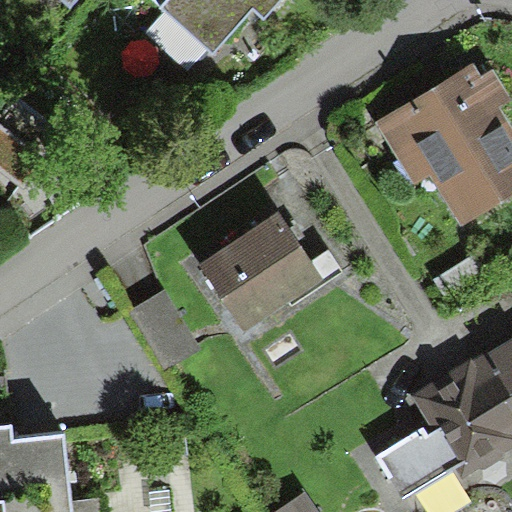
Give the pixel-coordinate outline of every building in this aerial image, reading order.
[(32,0),(63,24),(84,0),(131,0),(211,67),(244,27),(261,41),(299,0),(32,0)] [(511,130),(472,64),(372,124),(446,248),(511,208),(511,130)] [(309,274),(272,213),(195,260),(231,321),(309,274)] [(196,347),(166,291),(135,308),(165,364),(196,347)] [(511,325),(399,389),(422,431),(384,453),(410,499),(511,441),(511,325)] [(0,511),(64,511),(56,424),(0,429),(0,511)]
